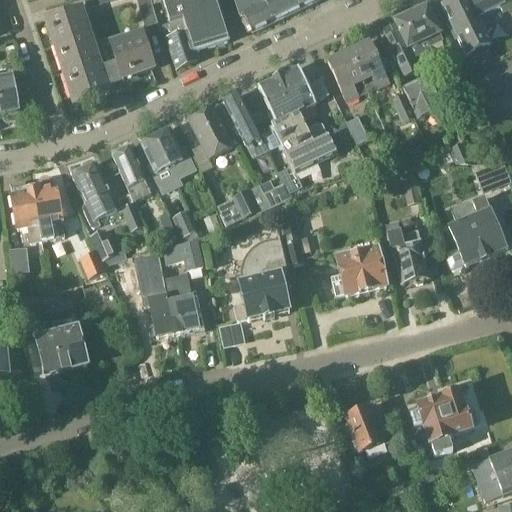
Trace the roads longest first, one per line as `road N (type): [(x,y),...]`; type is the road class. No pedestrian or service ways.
road 1 (residential): [(0,447),(53,427),(511,322)]
road 2 (residential): [(380,0),(58,147)]
road 3 (track): [(329,511),(309,443),(293,438),(230,467)]
road 4 (residential): [(12,0),(58,147)]
